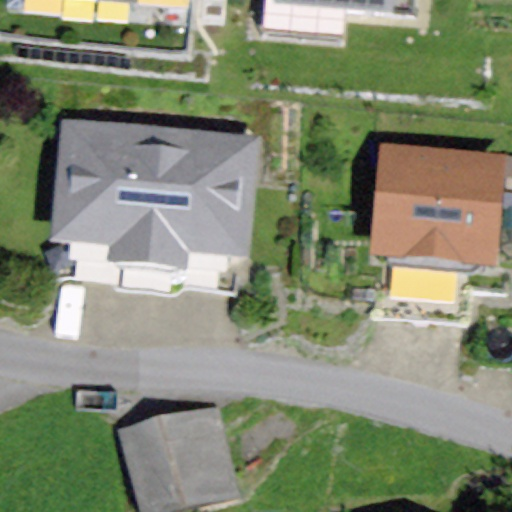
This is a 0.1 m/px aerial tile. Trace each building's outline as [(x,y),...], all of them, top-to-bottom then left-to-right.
[(44,0),(135,10),(136,0),(44,0)] [(393,0),(275,0),(274,14),(392,25),(393,0)] [(259,145),(62,126),(50,252),(110,258),(109,272),(186,280),(187,265),(247,271),(259,145)] [(511,172),(385,159),(374,273),(500,286),(511,172)] [(225,413),(138,439),(159,511),(198,511),(250,497),(225,413)]
